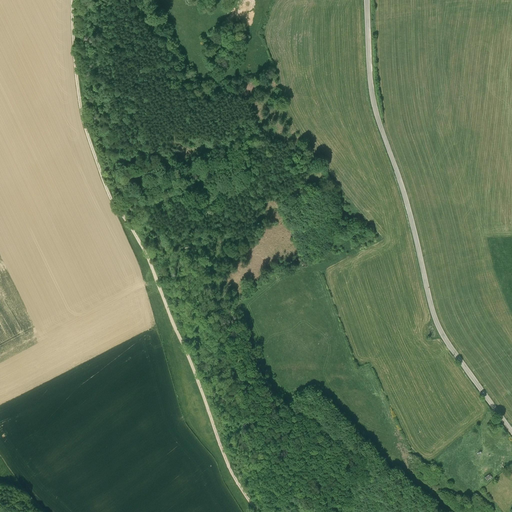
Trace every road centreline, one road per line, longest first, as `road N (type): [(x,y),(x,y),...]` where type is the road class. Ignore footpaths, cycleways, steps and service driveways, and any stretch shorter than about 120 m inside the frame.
road 1 (track): [(72,0),(79,102),(109,197),(143,246),(232,475),(256,511)]
road 2 (unclassified): [(511,432),(433,314),(370,86),(366,0)]
